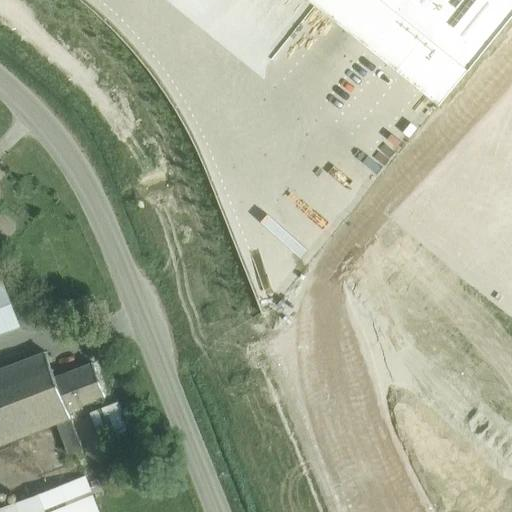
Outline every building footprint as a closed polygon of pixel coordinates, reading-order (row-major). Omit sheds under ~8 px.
[(511,0),(308,0),(438,105),(511,12),(511,0)] [(511,12),(438,105),(365,196),(511,315),(511,12)] [(0,333),(19,326),(2,281),(0,281),(0,333)] [(81,449),(79,441),(70,419),(70,418),(67,411),(105,396),(92,364),(55,378),(45,352),(0,369),(0,445),(56,424),(65,447),(68,454),(81,449)] [(104,429),(97,432),(100,439),(128,429),(118,402),(97,410),(104,429)] [(0,511),(96,511),(84,477),(0,509),(0,511)]
